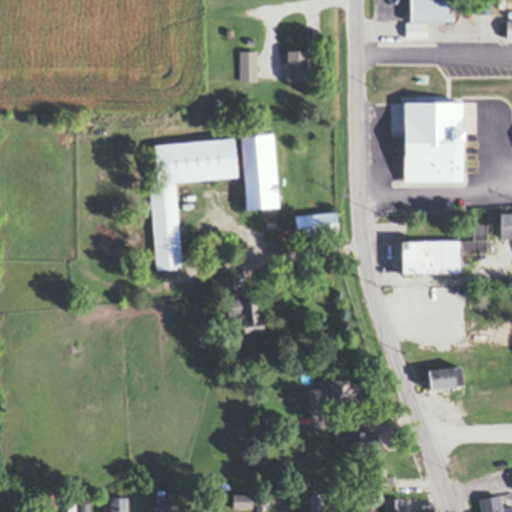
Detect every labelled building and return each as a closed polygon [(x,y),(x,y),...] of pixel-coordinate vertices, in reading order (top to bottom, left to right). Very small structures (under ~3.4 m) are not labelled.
[(437,21),(408,22),(408,0),(452,0),(452,21),(437,21)] [(480,0),(493,0),(493,13),(480,13),(480,0)] [(427,23),(427,34),(410,34),(410,23),(427,23)] [(285,57),(285,52),(303,53),(303,81),(284,81),(285,57)] [(240,80),(241,53),(256,53),(255,80),(240,80)] [(434,100),(434,83),(431,83),(430,56),(405,56),(406,101),(434,100)] [(463,117),(463,180),(449,180),(402,179),(402,117),(402,102),(449,102),(463,102),(463,117)] [(246,209),(241,135),(273,133),(278,207),(246,209)] [(151,143),(152,143),(168,142),(229,137),(232,176),(171,181),(178,268),(152,271),(146,183),(154,182),(151,143)] [(298,238),(295,216),(337,211),(340,233),(298,238)] [(511,215),(511,236),(495,237),(495,215),(511,215)] [(397,273),(396,240),(467,238),(467,223),(480,223),(481,254),(471,254),(471,251),(456,252),(456,271),(397,273)] [(230,276),(232,291),(214,293),(212,278),(230,276)] [(268,330),(243,332),(242,318),(245,318),(245,315),(228,316),(226,298),(244,296),(245,302),(259,301),(260,317),(266,316),(268,330)] [(468,350),(468,326),(457,326),(457,331),(423,331),(423,350),(468,350)] [(510,335),(489,335),(489,352),(510,352),(510,335)] [(462,365),(465,385),(432,389),(429,370),(462,365)] [(511,387),(511,368),(471,368),(471,388),(511,387)] [(350,383),(350,385),(356,385),(356,403),(350,403),(350,405),(327,404),(327,407),(306,407),(306,404),(306,390),(327,390),(327,383),(350,383)] [(378,454),(364,454),(364,452),(348,452),(347,441),(341,442),(341,432),(377,431),(378,454)] [(367,488),(367,466),(387,467),(387,475),(394,475),(394,484),(388,483),(388,488),(367,488)] [(325,511),(309,511),(309,493),(325,492),(325,511)] [(251,493),(252,509),(230,509),(230,493),(251,493)] [(479,511),(477,499),(496,495),(499,509),(511,506),(511,510),(511,511),(479,511)] [(156,511),(156,497),(179,496),(180,511),(156,511)] [(27,511),(27,498),(40,498),(40,511),(27,511)] [(108,511),(108,498),(125,498),(125,511),(108,511)] [(403,511),(386,511),(386,498),(403,498),(403,511)] [(79,511),(79,502),(91,502),(91,511),(79,511)]
